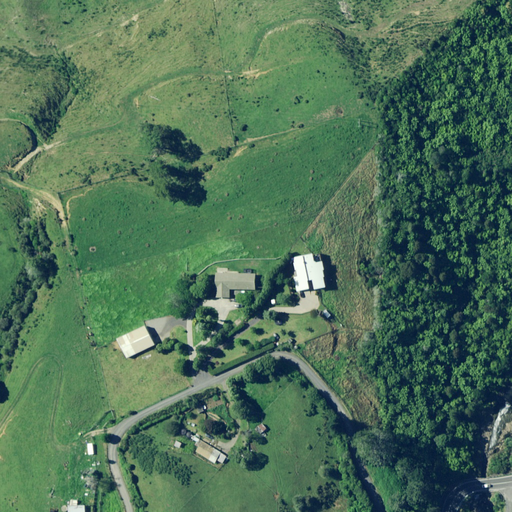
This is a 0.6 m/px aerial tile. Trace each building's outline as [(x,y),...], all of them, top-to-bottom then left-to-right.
[(321,262),(319,254),(294,258),(297,277),(294,277),(296,291),(310,289),(308,281),(313,280),(315,289),(326,288),(323,262),(321,262)] [(218,268),(218,273),(217,273),(215,298),(230,298),(230,289),(255,290),(256,275),(231,274),(231,268),(218,268)] [(155,345),(146,326),(118,339),(127,358),(155,345)] [(179,424),(172,421),(170,426),(176,429),(179,424)] [(266,429),(261,424),(255,430),(260,435),(266,429)] [(227,456),(192,435),(190,438),(197,442),(195,445),(198,447),(195,452),(214,463),(216,460),(222,464),(227,456)]
